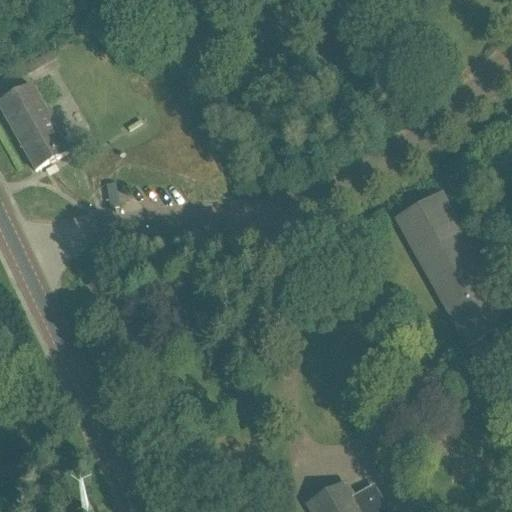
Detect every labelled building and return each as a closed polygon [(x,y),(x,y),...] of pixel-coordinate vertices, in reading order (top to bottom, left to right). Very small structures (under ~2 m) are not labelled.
[(33,88),(0,106),(0,109),(36,174),(44,169),(70,154),(33,88)] [(140,122),(126,130),(129,134),(142,126),(140,122)] [(145,193),(163,177),(157,170),(139,186),(145,193)] [(441,197),(397,222),(467,348),(511,323),(479,265),(493,257),(487,248),(473,256),(441,197)] [(345,487),(309,507),(311,511),(385,511),(373,490),(353,501),(345,487)]
